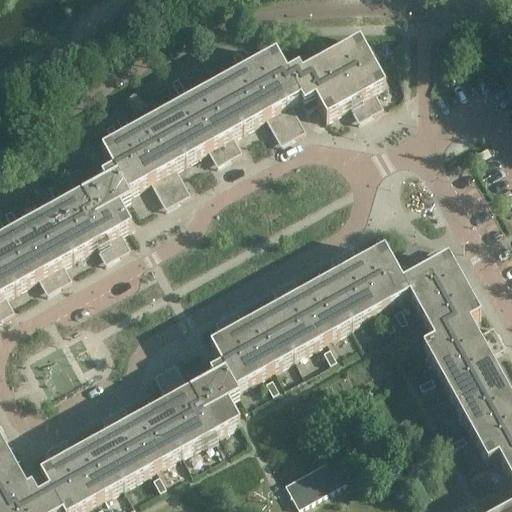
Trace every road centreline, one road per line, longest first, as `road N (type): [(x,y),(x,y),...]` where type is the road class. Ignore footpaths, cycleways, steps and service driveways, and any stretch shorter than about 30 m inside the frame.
road 1 (residential): [(43,435),(127,393),(143,353),(164,338),(354,233),(371,174)]
road 2 (residential): [(0,348),(150,262),(196,231),(215,204),(304,155),(345,158),(371,174)]
road 3 (residential): [(511,318),(421,151),(371,174)]
